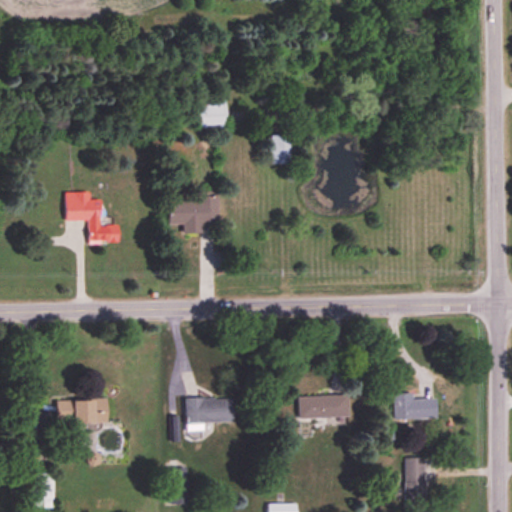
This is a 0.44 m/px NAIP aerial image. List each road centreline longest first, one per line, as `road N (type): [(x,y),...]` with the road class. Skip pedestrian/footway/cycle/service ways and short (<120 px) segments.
road 1 (residential): [(0,308),(511,300)]
road 2 (residential): [(497,511),(493,0)]
